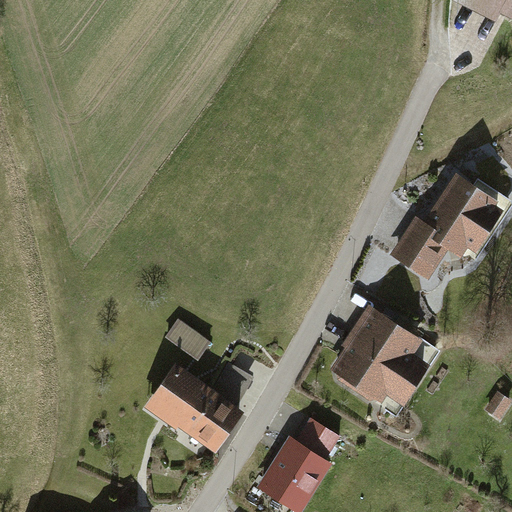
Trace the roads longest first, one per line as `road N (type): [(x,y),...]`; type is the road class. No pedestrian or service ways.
road 1 (residential): [(438,51),(332,292),(202,511)]
road 2 (track): [(387,173),(447,150),(511,110)]
